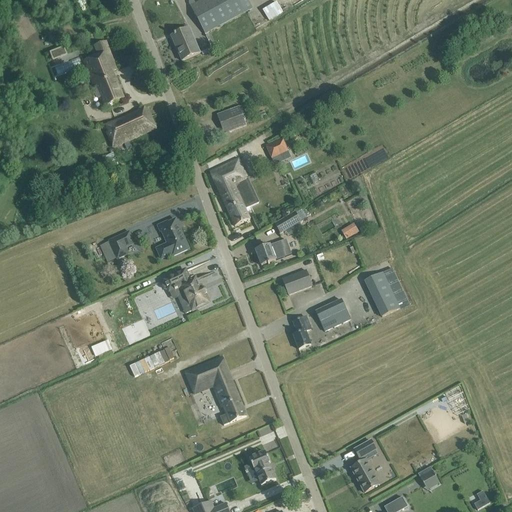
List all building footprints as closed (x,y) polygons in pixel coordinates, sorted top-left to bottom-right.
[(248,0),(201,0),(190,6),(204,34),(253,9),(248,0)] [(263,11),(270,22),(283,14),(277,3),(263,11)] [(190,28),(181,33),(171,37),(178,51),(180,51),(181,54),(180,55),(182,61),(201,53),(190,28)] [(106,42),(97,45),(94,47),(98,57),(83,63),(93,88),(98,86),(106,106),(114,103),(123,99),(112,72),(116,70),(106,42)] [(145,108),(136,112),(108,125),(117,146),(156,129),(150,114),(148,114),(145,108)] [(238,108),(227,112),(217,115),(224,134),(233,131),(245,127),(238,108)] [(289,151),(283,139),(267,147),(273,159),(289,151)] [(210,172),(219,192),(235,227),(250,220),(236,188),(246,183),(244,178),(246,177),(238,159),(210,172)] [(296,213),(275,225),(280,234),(301,222),(306,218),(301,210),(296,213)] [(168,222),(158,226),(161,232),(162,231),(168,244),(164,246),(168,256),(173,254),(173,256),(188,250),(183,241),(185,240),(176,220),(168,223),(168,222)] [(354,226),(343,233),(347,239),(358,233),(354,226)] [(136,244),(130,231),(108,241),(117,260),(130,255),(127,248),(136,244)] [(279,243),(265,248),(256,251),(262,266),(271,263),(275,261),(273,254),(282,251),(279,243)] [(393,268),(382,273),(364,282),(381,317),(399,308),(410,303),(393,268)] [(191,282),(186,271),(164,281),(165,283),(164,285),(163,286),(163,288),(165,290),(167,290),(168,290),(169,293),(175,290),(175,291),(178,290),(178,289),(181,287),(192,311),(209,304),(206,295),(207,294),(207,293),(207,292),(207,291),(206,291),(205,290),(204,290),(203,290),(201,291),(196,280),(191,282)] [(282,281),(288,297),(312,287),(306,271),(282,281)] [(325,332),(351,320),(342,300),(316,312),(325,332)] [(306,318),(303,319),(293,323),(298,334),(294,336),(299,350),(308,346),(310,346),(304,332),(311,330),(306,318)] [(223,358),(213,362),(186,373),(195,395),(214,387),(222,408),(224,407),(227,415),(220,417),(224,426),(247,417),(223,358)] [(371,441),(355,451),(360,460),(360,459),(362,463),(351,469),(365,494),(380,485),(367,461),(378,455),(376,451),(376,450),(371,441)] [(266,452),(250,459),(254,470),(255,470),(262,486),(276,481),(269,464),(270,463),(266,452)] [(433,471),(420,478),(424,485),(437,478),(433,471)] [(399,511),(408,507),(403,498),(385,508),(386,511),(399,511)] [(212,501),(193,509),(193,511),(229,511),(226,503),(214,508),(212,501)]
